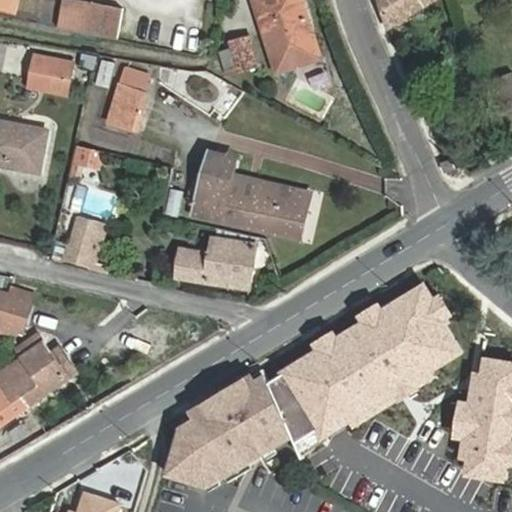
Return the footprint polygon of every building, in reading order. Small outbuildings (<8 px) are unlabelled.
[(18,0),(0,0),(0,8),(15,12),(18,0)] [(120,7),(80,0),(64,0),(59,30),(114,40),(120,7)] [(298,41),(315,35),(302,0),(255,0),(281,74),(306,66),(298,41)] [(381,0),(392,29),(437,0),(381,0)] [(298,41),(306,66),(324,60),(316,37),(298,41)] [(257,49),(254,38),(231,44),(233,51),(221,55),(228,74),(239,70),(242,78),(252,74),(246,53),(257,49)] [(264,70),(257,49),(246,53),(252,74),(264,70)] [(34,90),(68,97),(74,66),(39,60),(34,90)] [(127,68),(105,63),(100,87),(113,90),(115,83),(124,85),(127,68)] [(151,78),(129,71),(123,89),(145,96),(151,78)] [(502,114),(511,110),(511,76),(490,85),(502,114)] [(139,132),(150,98),(145,96),(123,89),(112,124),(139,132)] [(48,134),(0,124),(0,168),(40,176),(48,134)] [(79,144),(72,167),(99,175),(106,151),(79,144)] [(237,164),(212,158),(198,216),(298,240),(308,199),(233,181),(237,164)] [(447,174),(458,170),(454,159),(444,163),(447,174)] [(171,188),(168,214),(182,215),(184,189),(171,188)] [(113,217),(117,195),(82,189),(78,210),(113,217)] [(103,229),(76,225),(67,260),(94,266),(103,229)] [(183,252),(182,257),(197,259),(194,280),(252,288),(258,246),(215,239),(213,256),(183,252)] [(197,259),(182,257),(179,277),(194,280),(197,259)] [(34,304),(36,299),(12,291),(10,297),(34,304)] [(10,297),(0,294),(0,328),(1,329),(10,297)] [(34,304),(10,297),(1,329),(17,334),(24,336),(34,304)] [(0,337),(14,342),(17,334),(1,329),(0,333),(0,337)] [(40,338),(18,353),(23,361),(46,347),(40,338)] [(46,347),(0,377),(0,384),(15,405),(24,399),(31,409),(70,384),(51,355),(46,347)] [(379,394),(383,388),(399,355),(385,347),(366,387),(379,394)] [(81,376),(63,348),(51,355),(70,384),(81,376)] [(399,355),(383,388),(476,435),(494,400),(400,353),(399,355)] [(181,424),(167,474),(200,484),(202,478),(209,480),(216,476),(219,481),(293,438),(265,377),(257,382),(251,373),(192,409),(196,415),(181,424)] [(0,430),(31,409),(24,399),(15,405),(0,384),(0,430)] [(462,456),(413,430),(404,448),(452,473),(462,456)] [(383,477),(452,511),(482,511),(492,494),(400,447),(383,477)] [(200,484),(210,486),(219,481),(216,476),(209,480),(202,478),(200,484)] [(118,511),(122,503),(87,491),(79,511),(75,511),(71,511),(70,511),(118,511)]
